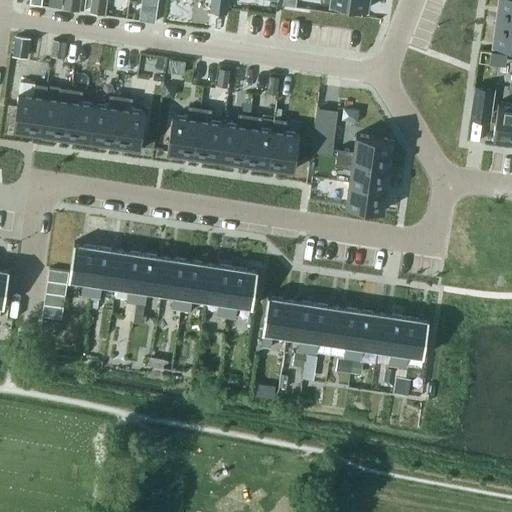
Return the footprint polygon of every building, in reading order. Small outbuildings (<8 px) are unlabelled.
[(64,0),(63,9),(79,12),(81,0),(64,0)] [(91,0),(89,13),(105,15),(107,0),(91,0)] [(320,0),(321,2),(368,8),(369,0),(320,0)] [(511,0),(499,0),(497,18),(511,19),(511,0)] [(140,19),(155,22),(155,21),(157,10),(142,8),(140,19)] [(511,19),(497,18),(494,41),(511,42),(511,19)] [(26,56),(30,38),(15,35),(12,54),(26,56)] [(67,41),(53,39),(52,51),(65,53),(67,41)] [(184,74),(186,60),(170,58),(168,72),(184,74)] [(228,87),(230,69),(219,68),(217,86),(228,87)] [(270,75),(268,93),(277,95),(280,77),(270,75)] [(20,93),(15,129),(41,132),(46,97),(48,84),(36,82),(34,95),(20,93)] [(46,97),(41,132),(65,135),(71,88),(61,86),(59,99),(46,97)] [(474,86),(472,106),(492,109),(495,89),(474,86)] [(71,88),(65,135),(90,139),(95,105),(82,103),(84,89),(71,88)] [(95,105),(90,139),(116,142),(122,95),(110,94),(109,107),(95,105)] [(122,95),(116,142),(140,145),(144,111),(132,109),(133,97),(122,95)] [(511,103),(498,102),(494,139),(511,141),(511,103)] [(174,116),(169,151),(195,154),(201,106),(189,105),(187,118),(174,116)] [(201,106),(195,154),(220,157),(224,123),(210,121),(212,108),(201,106)] [(363,107),(361,121),(376,123),(378,109),(363,107)] [(224,123),(220,157),(245,161),(251,114),(240,112),(238,125),(224,123)] [(251,114),(245,161),(270,164),(274,130),(259,128),(261,115),(251,114)] [(274,130),(270,164),(295,167),(299,134),(285,132),(287,118),(276,117),(274,130)] [(315,128),(312,151),(332,154),(335,131),(315,128)] [(337,147),(336,157),(390,161),(392,138),(356,135),(355,148),(337,147)] [(336,157),(336,164),(352,166),(350,181),(389,184),(390,161),(336,157)] [(334,180),(334,189),(350,191),(349,194),(348,206),(387,209),(389,184),(350,181),(334,180)] [(74,241),(69,278),(70,279),(70,277),(84,279),(82,294),(91,296),(98,246),(75,243),(76,242),(74,241)] [(98,246),(91,296),(100,297),(102,282),(116,284),(121,250),(98,246)] [(121,250),(116,284),(130,286),(128,301),(137,302),(144,253),(121,250)] [(144,253),(137,302),(146,304),(148,289),(162,291),(167,256),(166,256),(144,253)] [(167,256),(162,291),(176,293),(174,308),(182,309),(189,260),(167,256)] [(189,260),(182,309),(183,309),(190,310),(193,295),(207,298),(212,263),(211,263),(189,260)] [(212,263),(207,298),(221,300),(219,316),(227,317),(235,266),(234,266),(212,263)] [(235,266),(227,317),(228,317),(236,318),(238,303),(252,306),(258,269),(257,269),(257,270),(235,266)] [(49,268),(47,280),(67,283),(69,271),(49,268)] [(0,302),(4,303),(9,271),(0,269),(0,302)] [(47,280),(45,292),(65,295),(67,283),(47,280)] [(45,292),(44,304),(63,307),(65,295),(45,292)] [(262,331),(260,346),(269,347),(271,332),(288,334),(293,299),(269,296),(269,295),(268,294),(262,331)] [(293,299),(288,334),(302,336),(300,351),(309,352),(316,303),(293,299)] [(126,301),(124,319),(134,320),(135,314),(137,302),(128,301),(126,301)] [(137,302),(135,314),(144,315),(146,304),(137,302)] [(316,303),(309,352),(316,354),(318,338),(333,341),(339,306),(316,303)] [(44,304),(42,315),(62,318),(63,307),(44,304)] [(339,306),(333,341),(347,342),(345,357),(354,358),(361,309),(339,306)] [(361,309),(354,358),(361,360),(364,345),(378,347),(383,313),(361,309)] [(383,313),(378,347),(392,348),(390,364),(399,365),(406,316),(383,313)] [(406,316),(399,365),(407,366),(409,351),(423,353),(429,318),(428,318),(428,319),(406,316)] [(59,333),(60,321),(43,318),(41,330),(59,333)] [(296,352),(295,365),(304,366),(306,353),(296,352)] [(305,362),(305,366),(316,368),(318,355),(307,353),(305,362)] [(352,372),(354,360),(337,357),(336,370),(352,372)] [(354,360),(352,372),(363,374),(365,361),(354,360)] [(309,379),(309,367),(282,368),(283,394),(296,393),(296,379),(309,379)] [(397,369),(385,367),(383,380),(395,382),(397,369)] [(408,395),(410,386),(395,384),(394,392),(408,395)]
